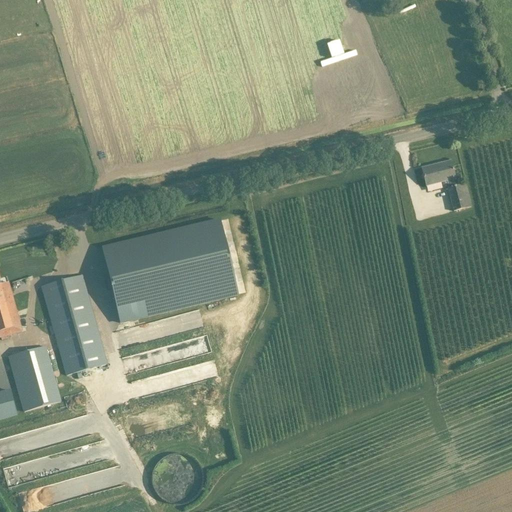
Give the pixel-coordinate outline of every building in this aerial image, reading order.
[(455,179),(453,171),(451,162),(422,169),(424,179),(426,187),(447,182),(449,189),(448,189),(453,212),(471,208),(465,185),(455,187),(453,180),(455,179)] [(120,323),(238,295),(221,221),(102,249),(120,323)] [(45,297),(68,376),(106,365),(84,286),(81,276),(43,287),(45,297)] [(0,337),(22,332),(11,292),(8,283),(1,285),(0,282),(0,337)] [(45,347),(8,357),(23,412),(61,402),(45,347)] [(7,390),(0,391),(0,420),(13,417),(7,390)] [(160,501),(198,502),(199,457),(161,456),(160,501)]
